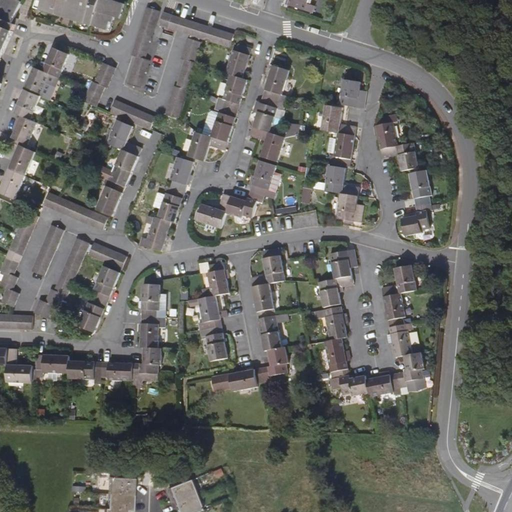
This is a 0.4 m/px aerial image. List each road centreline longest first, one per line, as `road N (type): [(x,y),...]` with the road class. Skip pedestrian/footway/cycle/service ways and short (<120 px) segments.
road 1 (unclassified): [(462,265),(471,175),(450,107),(411,73),(271,24)]
road 2 (unclassified): [(506,497),(459,473),(444,445),(462,265)]
road 3 (residential): [(271,24),(229,167),(197,184),(178,257)]
road 4 (residential): [(0,336),(98,344),(111,332),(129,275),(147,260)]
road 5 (residential): [(124,56),(42,34),(26,47),(0,114)]
road 6 (residential): [(372,288),(387,362),(364,366),(350,293)]
road 7 (residential): [(386,244),(390,215),(368,130),(378,79)]
road 8 (residential): [(124,56),(117,89),(157,106),(180,40)]
road 9 (residential): [(237,247),(319,232),(373,241)]
